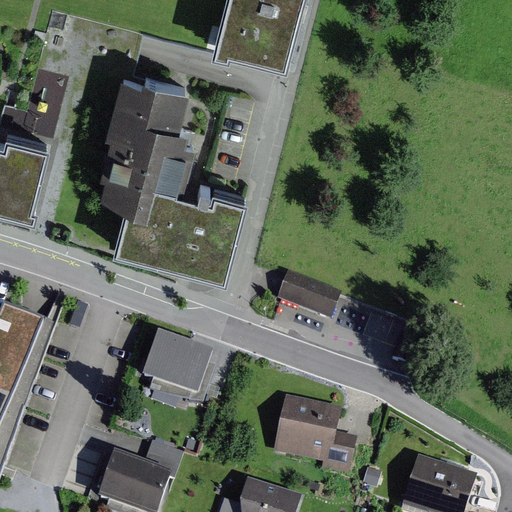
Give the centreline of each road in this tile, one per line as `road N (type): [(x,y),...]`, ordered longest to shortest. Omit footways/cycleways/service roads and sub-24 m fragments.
road 1 (residential): [(511,464),(392,390),(119,282),(0,246)]
road 2 (unknown): [(33,255),(81,72),(118,51),(281,103)]
